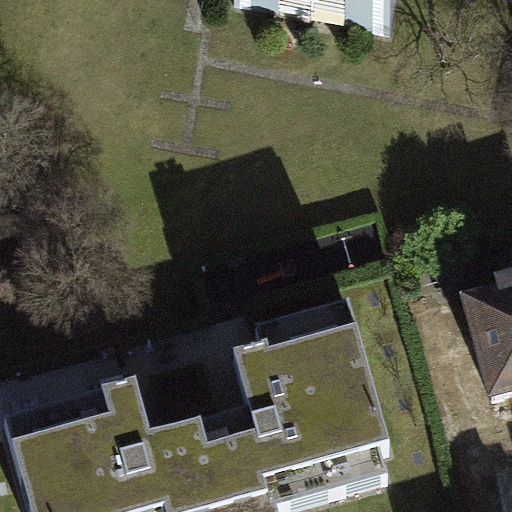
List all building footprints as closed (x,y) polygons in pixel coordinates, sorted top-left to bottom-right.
[(228,0),(227,7),(270,16),(273,0),(277,0),(339,12),(336,29),(381,38),(388,0),(228,0)] [(474,363),(486,402),(497,399),(511,394),(511,280),(487,287),(491,299),(458,309),(474,363)] [(204,429),(228,511),(287,511),(380,485),(372,459),(383,456),(341,310),(247,338),(252,357),(225,364),(241,418),(204,429)] [(474,363),(454,369),(480,458),(511,449),(497,399),(486,402),(474,363)] [(127,391),(0,427),(0,447),(18,511),(228,511),(204,429),(143,446),(127,391)]
